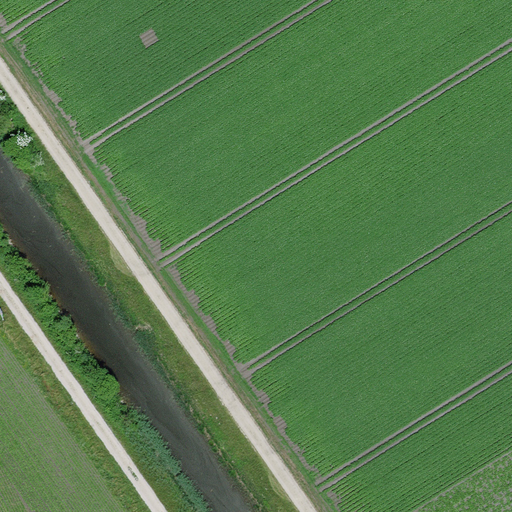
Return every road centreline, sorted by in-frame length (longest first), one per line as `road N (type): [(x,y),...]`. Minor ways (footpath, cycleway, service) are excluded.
road 1 (track): [(0,78),(302,511)]
road 2 (track): [(160,511),(0,281)]
